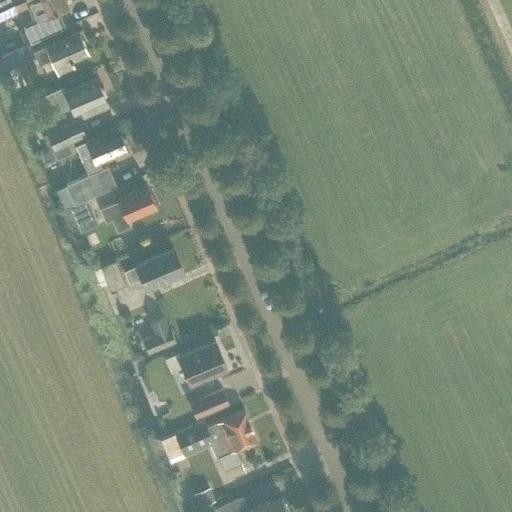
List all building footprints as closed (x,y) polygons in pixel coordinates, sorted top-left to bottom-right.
[(64,27),(57,10),(68,5),(65,0),(20,0),(0,9),(0,17),(27,6),(33,19),(28,21),(30,26),(25,28),(31,41),(64,27)] [(0,0),(0,9),(20,0),(0,0)] [(69,60),(88,52),(79,30),(46,44),(33,50),(39,64),(52,58),(56,66),(55,66),(58,74),(72,67),(69,60)] [(35,65),(26,45),(13,50),(22,71),(35,65)] [(105,97),(106,93),(104,87),(100,86),(96,77),(67,90),(65,85),(41,95),(50,115),(72,106),(75,112),(81,109),(84,116),(108,106),(105,99),(105,97)] [(67,141),(85,133),(77,116),(47,130),(55,147),(67,141)] [(87,140),(76,145),(82,159),(88,172),(100,167),(97,160),(127,148),(126,146),(128,142),(125,136),(121,135),(118,126),(87,140)] [(55,147),(53,148),(56,156),(57,157),(71,151),(67,141),(55,147)] [(53,148),(40,154),(43,162),(56,156),(53,148)] [(97,171),(67,184),(75,202),(105,189),(115,185),(107,166),(97,171)] [(100,208),(106,221),(112,218),(118,230),(131,225),(128,218),(156,206),(146,184),(118,196),(120,200),(100,208)] [(98,222),(88,199),(71,206),(80,230),(98,222)] [(147,286),(183,270),(174,248),(124,269),(130,282),(143,276),(147,286)] [(108,282),(111,290),(126,283),(116,260),(101,266),(108,282)] [(101,266),(93,269),(101,284),(101,285),(108,282),(101,266)] [(149,352),(176,340),(170,327),(169,327),(164,315),(150,320),(155,333),(143,338),(149,352)] [(227,368),(216,341),(180,356),(178,352),(165,357),(170,370),(182,365),(190,384),(227,368)] [(229,403),(223,388),(190,401),(197,417),(229,403)] [(245,410),(207,426),(204,420),(161,438),(170,460),(211,443),(216,457),(219,456),(225,469),(241,462),(236,449),(257,440),(245,410)] [(288,511),(288,508),(286,503),(284,502),(282,497),(269,503),(268,501),(249,509),(243,495),(219,506),(221,511),(288,511)]
